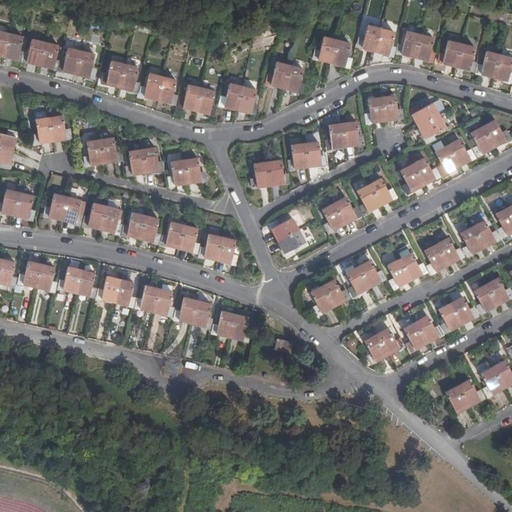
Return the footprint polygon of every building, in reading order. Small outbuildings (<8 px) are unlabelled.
[(389,46),(392,32),(368,26),(364,40),(361,39),(360,46),(390,54),(392,47),(389,46)] [(0,55),(19,60),(21,53),(17,52),(21,37),(0,32),(0,55)] [(428,52),(432,38),(407,32),(404,46),(400,45),(399,53),(430,60),(432,53),(428,52)] [(345,57),(349,43),(324,37),(320,51),(317,51),(316,58),(347,66),(348,58),(345,57)] [(54,69),(56,62),(53,61),(56,46),(32,40),(28,54),(25,54),(23,61),(54,69)] [(470,62),(474,47),(449,41),(445,56),(442,55),(441,61),(471,69),(473,62),(470,62)] [(82,46),(80,52),(93,55),(94,49),(82,46)] [(64,64),(61,63),(59,70),(91,78),(93,71),(89,70),(93,55),(80,52),(67,49),(64,64)] [(511,73),(508,73),(511,58),(487,52),(483,67),(480,66),(479,73),(510,81),(511,73)] [(133,83),(137,69),(111,62),(107,76),(104,76),(102,83),(134,91),(136,83),(133,83)] [(297,83),(301,69),(276,63),(273,77),(269,76),(268,84),(299,92),(301,84),(297,83)] [(171,95),(175,81),(149,75),(145,89),(142,89),(141,96),(172,103),(174,96),(171,95)] [(251,104),(255,90),(230,84),(226,98),(223,98),(221,104),(253,112),(254,105),(251,104)] [(209,106),(212,92),(187,86),(184,100),(180,100),(179,106),(210,114),(212,107),(209,106)] [(396,110),(393,95),(369,99),(371,114),(367,115),(368,122),(401,117),(400,110),(396,110)] [(440,100),(432,104),(437,113),(444,109),(440,100)] [(437,113),(432,104),(419,111),(417,108),(411,111),(426,139),(432,136),(430,133),(444,126),(437,113)] [(35,112),(36,119),(48,118),(47,110),(35,112)] [(63,131),(61,116),(48,118),(36,119),(38,135),(35,135),(36,142),(67,138),(66,130),(63,131)] [(508,139),(504,132),(501,133),(493,120),(471,132),(478,145),(475,147),(479,154),(508,139)] [(356,137),(354,121),(330,125),(332,140),(328,141),(329,148),(361,144),(360,136),(356,137)] [(8,165),(15,134),(8,132),(7,136),(0,134),(0,160),(1,161),(0,164),(8,165)] [(114,153),(112,138),(86,142),(88,156),(85,157),(87,165),(119,160),(117,152),(114,153)] [(465,153),(458,140),(436,151),(443,164),(440,166),(444,173),(472,158),(468,151),(465,153)] [(318,156),(316,142),(292,145),(294,160),(290,161),(291,168),(322,163),(322,156),(318,156)] [(156,162),(154,148),(128,152),(131,166),(128,167),(129,174),(161,170),(160,162),(156,162)] [(198,173),(197,158),(171,162),(173,176),(170,177),(171,184),(203,180),(202,172),(198,173)] [(430,171),(423,158),(401,170),(408,183),(405,185),(409,192),(437,177),(433,170),(430,171)] [(281,177),(279,160),(255,164),(257,181),(253,181),(254,187),(286,182),(285,177),(281,177)] [(386,192),(379,179),(358,190),(365,204),(362,205),(365,212),(394,197),(390,190),(386,192)] [(27,211),(31,196),(6,190),(2,205),(0,204),(0,211),(30,218),(31,211),(27,211)] [(76,223),(78,216),(75,215),(79,201),(53,194),(50,209),(47,208),(45,215),(76,223)] [(351,210),(344,197),(322,209),(329,222),(326,224),(330,231),(358,216),(354,209),(351,210)] [(110,201),(108,208),(118,210),(120,203),(110,201)] [(116,232),(118,225),(115,224),(118,210),(108,208),(93,204),(89,218),(86,218),(85,225),(116,232)] [(511,205),(496,214),(503,226),(500,227),(504,235),(511,230),(511,205)] [(155,242),(157,234),(153,233),(157,219),(132,213),(129,227),(126,227),(124,234),(155,242)] [(85,225),(86,218),(78,216),(76,223),(85,225)] [(304,241),(292,218),(280,225),(278,222),(271,226),(286,255),(293,251),(291,248),(304,241)] [(489,233),(483,221),(460,232),(467,245),(464,246),(468,254),(497,239),(492,231),(489,233)] [(167,237),(164,236),(162,244),(194,251),(196,243),(192,242),(195,228),(171,223),(167,237)] [(124,234),(126,227),(118,225),(116,232),(124,234)] [(164,236),(157,234),(155,242),(162,244),(164,236)] [(230,255),(234,241),(209,235),(206,249),(202,249),(200,256),(232,263),(234,256),(230,255)] [(454,251),(447,238),(425,250),(432,263),(429,265),(433,272),(461,257),(457,250),(454,251)] [(417,266),(410,253),(388,265),(395,278),(391,280),(395,287),(423,272),(420,265),(417,266)] [(10,277),(13,262),(0,259),(0,282),(11,285),(13,278),(10,277)] [(49,282),(52,267),(28,261),(25,276),(21,276),(20,283),(51,290),(53,283),(49,282)] [(376,274),(368,261),(346,273),(354,286),(350,288),(354,295),(383,279),(379,273),(376,274)] [(89,288),(93,273),(68,267),(64,283),(61,282),(59,288),(91,296),(92,289),(89,288)] [(128,297),(132,282),(107,276),(104,292),(99,291),(98,297),(129,305),(131,298),(128,297)] [(504,292),(497,278),(474,290),(482,304),(478,306),(482,312),(511,296),(507,290),(504,292)] [(340,293),(333,280),(311,292),(318,305),(314,307),(318,314),(347,298),(344,292),(340,293)] [(166,307),(170,292),(146,286),(143,301),(138,300),(137,307),(169,314),(170,308),(166,307)] [(469,311),(461,297),(439,309),(446,323),(443,324),(446,331),(475,315),(472,309),(469,311)] [(205,318),(209,304),(184,298),(181,312),(176,311),(175,318),(207,326),(209,319),(205,318)] [(243,332),(246,317),(222,311),(218,327),(214,326),(213,332),(245,340),(247,334),(243,332)] [(433,330),(426,316),(404,327),(411,341),(408,343),(411,349),(440,334),(436,328),(433,330)] [(394,342),(387,328),(365,340),(372,353),(369,355),(373,362),(401,347),(397,340),(394,342)] [(287,351),(289,342),(278,339),(275,348),(287,351)] [(511,373),(511,374),(503,361),(481,373),(489,386),(485,388),(489,395),(511,382),(511,373)] [(476,393),(469,380),(446,391),(453,405),(451,407),(454,413),(483,398),(479,391),(476,393)] [(150,485),(138,482),(134,494),(146,498),(150,485)]
